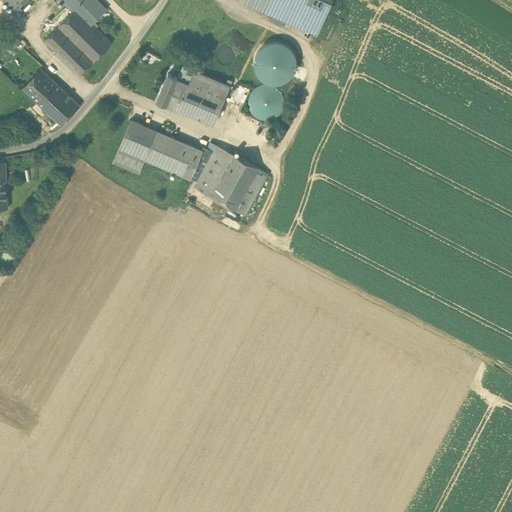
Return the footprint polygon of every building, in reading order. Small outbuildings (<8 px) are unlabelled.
[(97,0),(59,0),(72,12),(77,7),(92,23),(106,9),(97,0)] [(317,34),(331,0),(245,0),(245,2),(274,15),(284,20),(317,34)] [(92,23),(77,7),(72,12),(58,26),(93,61),(112,43),(92,23)] [(284,20),(274,15),(273,16),(274,23),(282,26),(284,20)] [(93,61),(58,26),(45,39),(80,74),(93,61)] [(11,43),(18,52),(29,45),(22,35),(11,43)] [(177,78),(169,74),(168,74),(156,101),(157,101),(158,101),(166,104),(165,104),(167,105),(177,109),(194,71),(183,66),(178,78),(177,78)] [(41,68),(22,88),(38,103),(50,91),(54,95),(61,87),(41,68)] [(231,86),(194,70),(194,71),(177,109),(214,125),(231,86)] [(283,110),(285,103),(283,96),(279,90),(273,86),(266,85),(259,86),(253,90),(249,96),(248,103),(250,110),(254,116),(260,120),(267,121),(273,120),(279,115),(283,110)] [(61,87),(54,95),(50,91),(38,103),(61,125),(80,105),(61,87)] [(243,103),(246,96),(243,95),(244,92),(239,90),(235,100),(243,103)] [(156,130),(131,119),(112,162),(139,173),(145,159),(144,159),(156,130)] [(184,142),(156,130),(144,159),(145,159),(172,170),(184,142)] [(202,150),(184,142),(172,170),(190,178),(202,150)] [(197,181),(194,187),(210,196),(233,154),(217,145),(197,181)] [(214,151),(204,147),(202,150),(190,178),(197,181),(214,151)] [(258,168),(233,154),(210,196),(245,215),(268,174),(267,174),(258,169),(258,168)]
